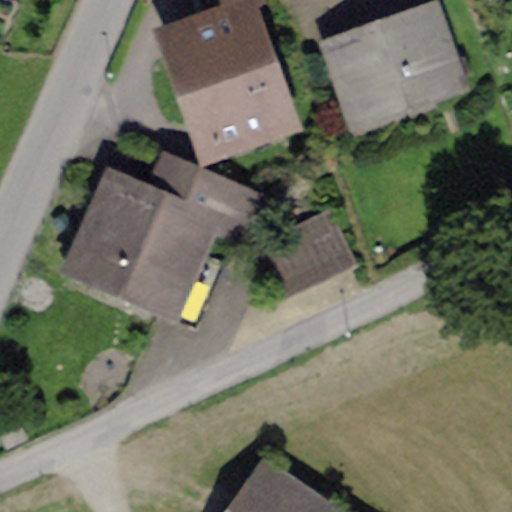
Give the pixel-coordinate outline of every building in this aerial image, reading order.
[(255,0),(202,0),(209,19),(256,1),(255,0)] [(215,146),(278,123),(242,20),(178,42),(215,146)] [(379,33),(337,48),(360,114),(452,83),(430,21),(381,38),(379,33)] [(116,189),(83,265),(166,302),(161,315),(193,329),(221,266),(191,253),(206,218),(232,230),(245,201),(168,168),(156,195),(143,190),(139,199),(116,189)] [(277,294),(349,261),(330,219),(257,252),(277,294)] [(315,511),(270,481),(248,511),(315,511)]
